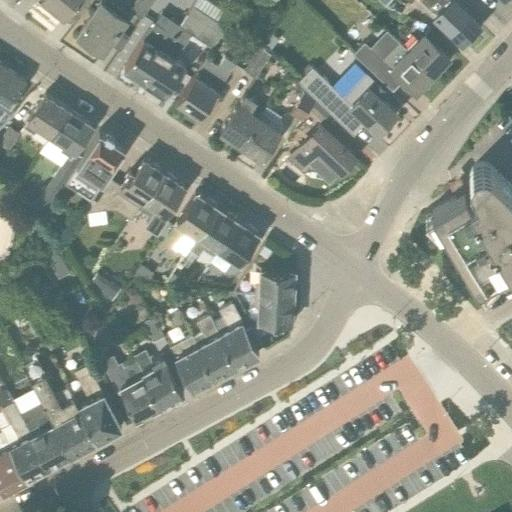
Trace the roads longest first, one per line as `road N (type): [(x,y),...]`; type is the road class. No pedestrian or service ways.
road 1 (residential): [(357,269),(0,27)]
road 2 (residential): [(65,485),(301,359),(357,269)]
road 3 (residential): [(357,269),(425,147),(506,59)]
road 4 (residential): [(452,348),(357,269)]
